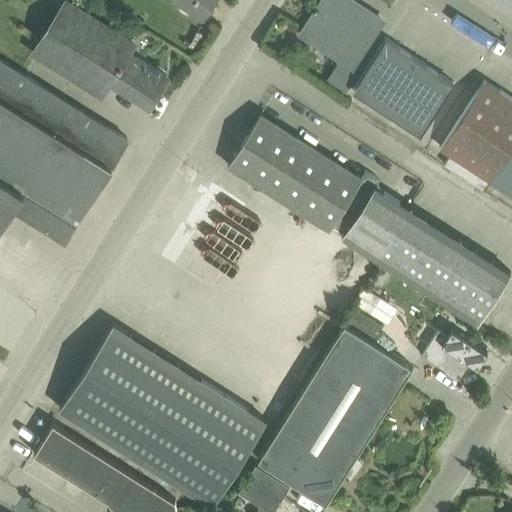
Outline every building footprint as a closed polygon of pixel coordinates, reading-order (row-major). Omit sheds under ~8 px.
[(213,0),(175,0),(202,17),(213,0)] [(321,0),(316,7),(314,6),(311,11),(313,13),(302,29),(303,36),(351,68),(382,21),(364,10),(357,11),(348,5),(347,0),(321,0)] [(149,103),(166,76),(127,52),(133,44),(64,1),(32,52),(101,95),(110,79),(149,103)] [(454,83),(385,38),(351,90),(420,135),(454,83)] [(0,227),(13,207),(64,239),(127,139),(0,59),(0,227)] [(490,180),(511,146),(511,98),(483,80),(440,148),(490,180)] [(260,113),(227,165),(328,229),(331,225),(343,232),(340,237),(376,260),(409,207),(375,185),(378,180),(364,171),(360,177),(260,113)] [(511,146),(490,180),(511,194),(511,146)] [(354,307),(347,319),(375,337),(383,325),(354,307)] [(265,420),(112,323),(59,408),(212,505),(265,420)] [(325,503),(412,367),(344,323),(257,460),(325,503)] [(437,329),(420,354),(458,379),(469,362),(477,367),(487,352),(451,328),(447,335),(437,329)] [(177,511),(175,500),(52,422),(33,453),(108,500),(116,511),(177,511)] [(511,443),(503,437),(496,447),(511,458),(511,443)] [(271,511),(289,485),(255,463),(238,491),(271,511)]
